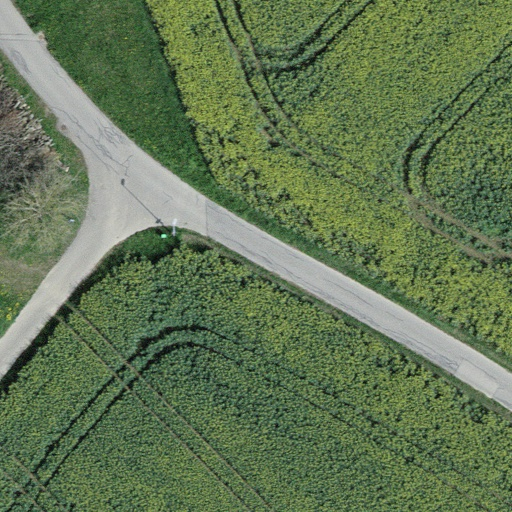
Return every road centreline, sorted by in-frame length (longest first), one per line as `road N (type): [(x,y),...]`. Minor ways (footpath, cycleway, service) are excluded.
road 1 (unclassified): [(511,389),(139,177),(0,40)]
road 2 (track): [(0,352),(139,177)]
